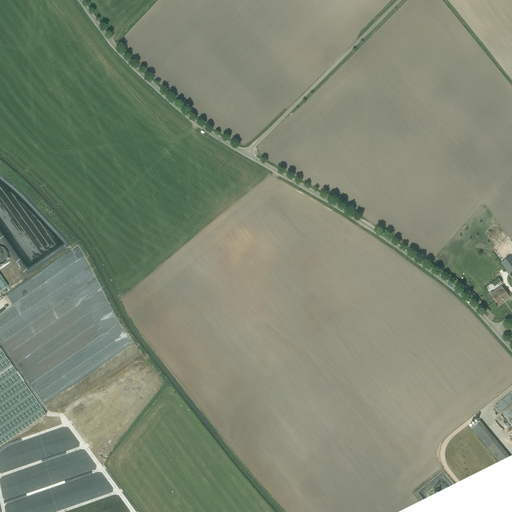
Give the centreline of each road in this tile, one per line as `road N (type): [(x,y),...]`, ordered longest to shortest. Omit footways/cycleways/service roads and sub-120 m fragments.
road 1 (unclassified): [(494,330),(403,251),(245,154)]
road 2 (unclassified): [(79,0),(156,88),(245,154)]
road 3 (unclassified): [(245,154),(400,0)]
